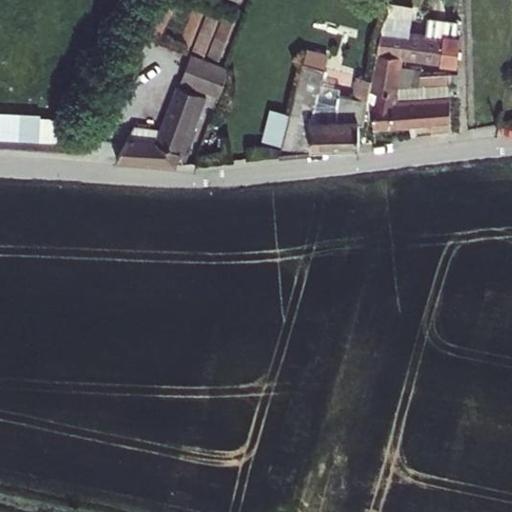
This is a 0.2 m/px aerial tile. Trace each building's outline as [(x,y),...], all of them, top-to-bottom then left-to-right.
[(402,60),(406,36),(384,33),(380,80),(399,80),(402,60)] [(451,43),(406,36),(402,60),(457,66),(458,53),(450,53),(451,43)] [(233,87),(241,61),(203,47),(193,74),(233,87)] [(321,99),(332,59),(313,55),(286,146),(361,139),(377,68),(362,66),(353,102),(321,99)] [(168,99),(179,76),(167,73),(156,97),(168,99)] [(145,120),(129,155),(137,156),(191,155),(207,111),(204,110),(212,87),(191,79),(174,122),(145,120)] [(380,80),(377,120),(435,118),(436,131),(457,129),(456,82),(436,82),(435,95),(396,97),(399,80),(380,80)] [(269,108),(261,138),(279,143),(287,113),(269,108)] [(0,139),(69,141),(70,113),(0,111),(0,139)]
